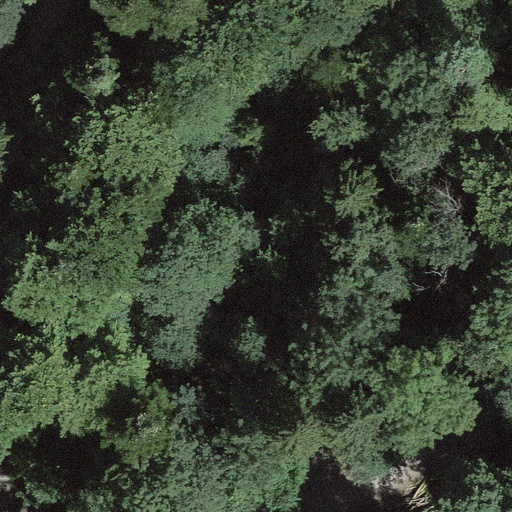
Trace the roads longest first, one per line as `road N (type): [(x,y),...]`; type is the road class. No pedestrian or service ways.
road 1 (track): [(21,511),(0,501),(0,151),(53,0)]
road 2 (track): [(511,450),(430,466),(329,511)]
